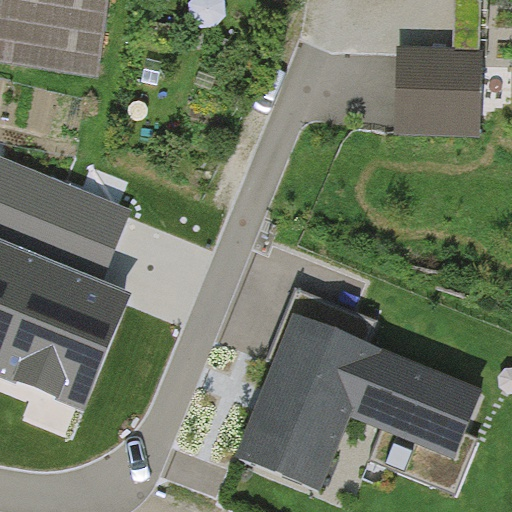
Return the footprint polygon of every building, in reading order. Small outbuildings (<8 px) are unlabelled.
[(0,0),(0,73),(100,81),(106,0),(0,0)] [(398,50),(399,136),(482,136),(482,49),(398,50)] [(0,372),(42,269),(36,266),(66,193),(0,166),(0,372)] [(42,269),(0,372),(0,378),(82,412),(126,305),(96,293),(127,218),(66,193),(36,266),(42,269)] [(298,326),(241,464),(322,497),(354,419),(456,461),(480,401),(298,326)]
